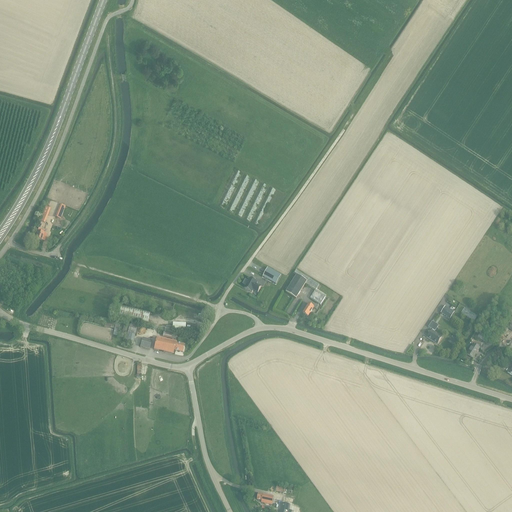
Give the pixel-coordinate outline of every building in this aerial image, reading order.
[(242,173),(236,170),(218,206),(224,209),(242,173)] [(226,210),(232,213),(250,178),(244,175),(226,210)] [(241,217),(259,181),(253,179),(235,214),(241,217)] [(249,222),(267,186),(261,183),(243,219),(249,222)] [(252,223),(258,226),(276,190),(270,187),(252,223)] [(65,206),(60,204),(55,217),(60,219),(65,206)] [(45,223),(51,209),(45,207),(40,221),(45,223)] [(35,239),(42,240),(45,230),(38,228),(35,239)] [(268,268),(263,277),(276,284),(281,275),(268,268)] [(296,298),(305,284),(307,281),(297,275),(286,292),(296,298)] [(261,287),(256,284),(257,282),(250,278),(248,281),(245,279),(242,284),(246,286),(244,289),(251,293),(253,290),(258,293),(261,287)] [(326,297),(315,290),(314,293),(310,299),(320,305),(326,297)] [(151,311),(121,304),(119,316),(148,322),(151,311)] [(302,313),(308,317),(314,307),(308,304),(302,313)] [(450,319),(454,312),(445,306),(441,313),(450,319)] [(475,321),(478,315),(464,308),(461,314),(475,321)] [(432,331),(427,338),(437,344),(442,337),(434,332),(439,326),(432,321),(429,327),(433,330),(432,331)] [(120,325),(105,322),(104,327),(114,328),(113,335),(118,336),(120,325)] [(120,332),(119,338),(123,338),(125,333),(126,333),(124,340),(133,343),(138,324),(130,322),(129,327),(123,326),(122,333),(120,332)] [(487,336),(481,332),(478,337),(484,341),(487,336)] [(454,336),(451,340),(455,344),(456,343),(458,344),(460,341),(458,340),(459,339),(454,336)] [(176,341),(162,338),(157,337),(154,349),(173,354),(174,350),(182,352),(184,345),(176,343),(176,341)] [(142,338),(140,347),(149,349),(151,341),(142,338)] [(466,354),(473,359),(480,348),(473,344),(466,354)] [(257,500),(262,501),(261,503),(272,505),(274,497),(258,494),(257,500)] [(288,511),(290,505),(282,503),(280,511),(288,511)]
